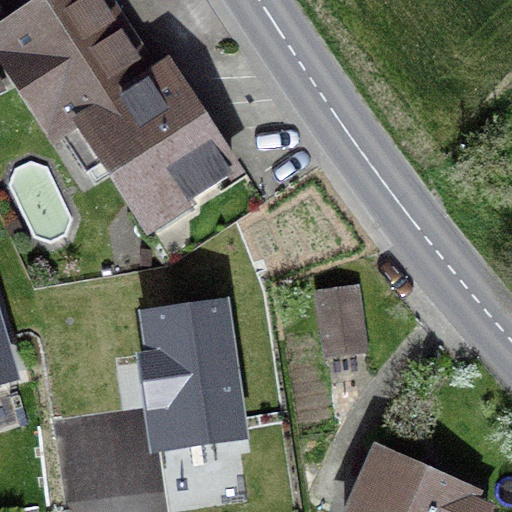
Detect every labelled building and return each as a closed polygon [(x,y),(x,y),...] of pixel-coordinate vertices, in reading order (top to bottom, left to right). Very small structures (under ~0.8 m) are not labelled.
[(148,81),(95,0),(53,0),(11,28),(5,31),(8,35),(0,39),(0,41),(85,172),(108,158),(150,223),(228,173),(162,72),(148,81)] [(0,34),(5,31),(11,28),(0,9),(0,34)] [(317,294),(325,354),(362,349),(353,289),(317,294)] [(167,444),(236,434),(218,310),(149,320),(154,357),(145,359),(152,408),(162,407),(167,444)] [(0,376),(9,374),(0,344),(0,376)] [(379,452),(354,511),(463,511),(471,492),(379,452)]
